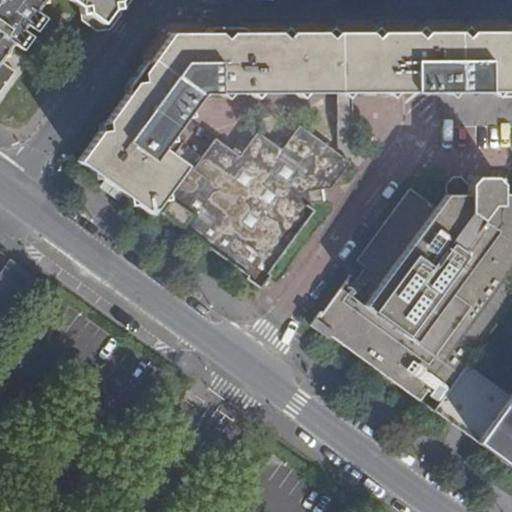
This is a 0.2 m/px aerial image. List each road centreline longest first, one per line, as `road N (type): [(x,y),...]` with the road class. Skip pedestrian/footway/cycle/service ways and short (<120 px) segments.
road 1 (residential): [(0,189),(434,511)]
road 2 (residential): [(511,7),(172,0)]
